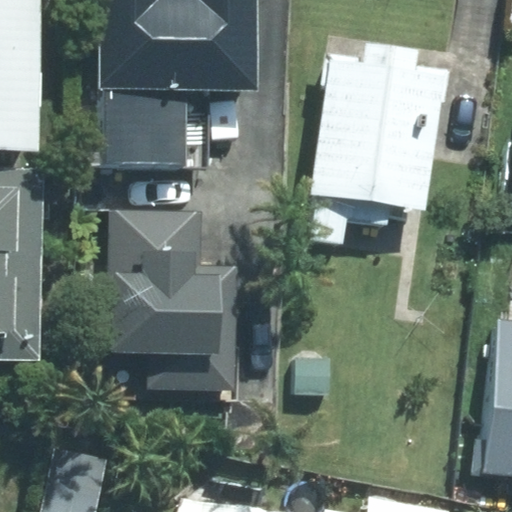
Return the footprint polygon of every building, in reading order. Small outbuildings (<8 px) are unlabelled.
[(0,0),(0,151),(22,152),(24,0),(0,0)] [(242,0),(82,0),(82,91),(90,91),(89,164),(171,165),(172,93),(241,93),(242,0)] [(404,52),(354,46),(352,63),(315,59),(292,242),(332,247),(334,224),(374,229),(376,208),(411,212),(427,76),(402,73),(404,52)] [(0,170),(0,360),(28,360),(26,170),(0,170)] [(188,213),(98,214),(100,358),(138,358),(139,392),(226,391),(224,265),(189,266),(188,213)] [(511,325),(487,323),(472,474),(511,477),(511,325)] [(327,403),(326,355),(286,356),(287,404),(327,403)] [(435,511),(360,499),(357,511),(435,511)] [(246,511),(171,500),(169,511),(246,511)]
